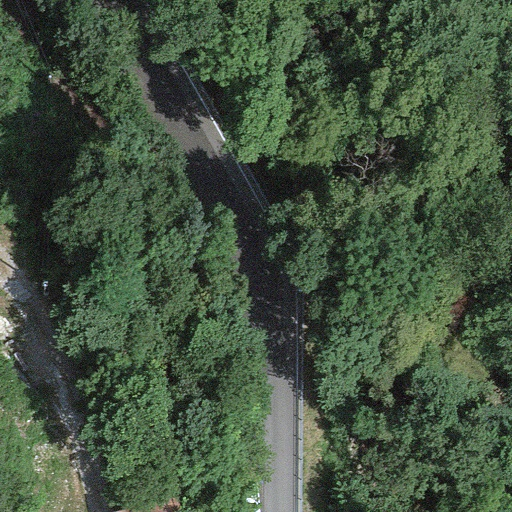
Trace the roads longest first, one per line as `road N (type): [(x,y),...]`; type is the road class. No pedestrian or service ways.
road 1 (tertiary): [(273,511),(277,392),(261,283),(115,0)]
road 2 (track): [(97,511),(54,360),(0,268)]
